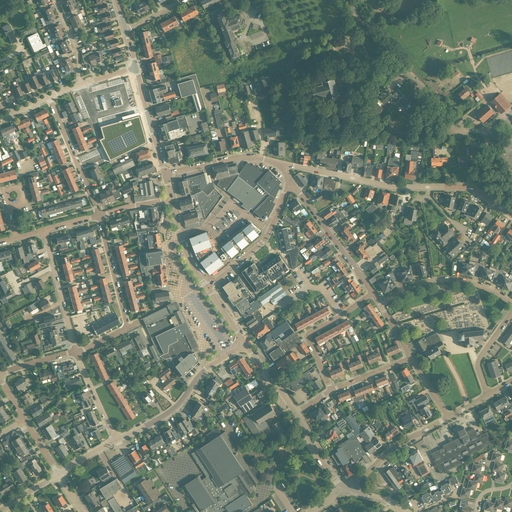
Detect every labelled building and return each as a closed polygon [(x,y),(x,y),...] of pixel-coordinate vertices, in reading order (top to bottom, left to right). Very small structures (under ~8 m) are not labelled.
[(39,6),(40,9),(46,7),(45,4),(48,2),(47,0),(39,0),(38,1),(40,6),(39,6)] [(62,3),(65,8),(73,4),(75,3),(73,0),(65,0),(66,1),(62,3)] [(204,8),(219,0),(204,0),(201,2),(204,8)] [(236,3),(234,0),(223,6),(225,9),(236,3)] [(136,6),(135,6),(139,14),(150,9),(146,1),(141,3),(139,1),(135,3),(136,6)] [(98,6),(99,12),(103,11),(108,10),(106,4),(101,5),(100,2),(97,4),(94,4),(95,7),(98,6)] [(70,11),(72,14),(79,11),(78,8),(75,9),(73,4),(65,8),(67,13),(70,11)] [(194,6),(187,10),(189,14),(191,18),(198,14),(196,11),(199,9),(197,5),(194,6)] [(223,6),(212,12),(214,15),(225,9),(223,6)] [(39,10),(42,17),(53,13),(51,8),(47,9),(46,7),(40,9),(39,10)] [(177,15),(180,20),(182,23),(191,18),(189,14),(187,10),(177,15)] [(69,18),(71,23),(80,20),(83,18),(80,13),(81,13),(79,11),(72,14),(73,17),(69,18)] [(101,18),(102,21),(103,21),(111,19),(109,13),(104,14),(103,11),(99,12),(97,13),(99,19),(101,18)] [(55,18),(53,13),(42,17),(46,25),(54,21),(53,19),(55,18)] [(175,17),(168,20),(170,25),(172,28),(179,24),(177,21),(180,20),(177,15),(175,17)] [(228,46),(232,58),(240,55),(235,43),(238,42),(236,38),(235,38),(232,31),(245,26),(244,21),(242,21),(240,15),(226,21),(224,16),(216,19),(218,24),(216,25),(219,32),(223,31),(227,41),(226,42),(227,47),(228,46)] [(82,25),(80,20),(71,23),(74,28),(77,27),(78,30),(79,29),(84,27),(83,24),(82,25)] [(164,30),(165,32),(172,28),(170,25),(168,20),(157,26),(160,32),(164,30)] [(98,32),(100,32),(106,30),(111,28),(109,22),(104,24),(103,21),(102,21),(92,24),(93,27),(96,26),(98,32)] [(9,24),(2,27),(6,36),(8,36),(12,44),(17,41),(9,24)] [(50,35),(51,35),(61,30),(59,25),(55,27),(54,24),(47,27),(50,35)] [(25,38),(32,53),(46,46),(45,44),(43,45),(37,33),(34,27),(23,32),(26,38),(25,38)] [(53,43),(55,42),(61,40),(59,37),(63,35),(61,30),(51,35),(53,39),(52,40),(53,43)] [(103,34),(105,40),(111,38),(114,37),(112,31),(107,33),(106,30),(100,32),(101,34),(103,34)] [(151,37),(151,36),(141,38),(143,46),(150,44),(150,43),(153,43),(152,39),(151,39),(151,37)] [(108,42),(110,48),(114,47),(119,45),(117,39),(112,41),(111,38),(105,40),(106,43),(108,42)] [(55,42),(57,45),(58,44),(60,49),(68,46),(65,41),(62,42),(61,40),(55,42)] [(145,53),(154,51),(154,49),(151,49),(150,44),(143,46),(145,53)] [(57,56),(59,59),(64,57),(68,55),(66,52),(70,51),(68,46),(60,49),(57,50),(59,55),(57,56)] [(122,54),(120,48),(115,50),(114,47),(110,48),(108,49),(108,51),(111,51),(113,57),(122,54)] [(158,50),(158,48),(154,49),(154,51),(145,53),(144,54),(145,58),(146,57),(146,58),(153,57),(153,54),(155,54),(155,52),(158,51),(157,50),(158,50)] [(97,51),(92,53),(96,63),(101,61),(100,57),(103,56),(100,50),(97,52),(97,51)] [(82,58),(84,64),(90,61),(91,65),(96,63),(92,53),(91,51),(82,56),(83,58),(82,58)] [(148,64),(150,73),(158,71),(156,65),(168,62),(167,56),(162,58),(155,59),(156,62),(148,64)] [(61,61),(63,66),(71,63),(69,58),(65,59),(64,57),(59,59),(60,62),(61,61)] [(65,75),(71,72),(70,69),(73,68),(71,63),(63,66),(65,71),(64,72),(65,75)] [(52,69),(46,72),(49,77),(51,82),(57,80),(55,75),(58,74),(54,66),(51,67),(52,69)] [(44,72),(38,75),(40,81),(43,86),(48,83),(46,79),(49,77),(46,72),(45,68),(42,69),(44,72)] [(159,76),(158,71),(150,73),(152,81),(160,79),(161,82),(168,81),(167,77),(164,78),(163,75),(159,76)] [(35,75),(29,78),(32,85),(34,90),(40,87),(38,82),(40,81),(38,75),(37,72),(34,73),(35,75)] [(197,111),(206,109),(199,87),(195,74),(180,78),(182,83),(178,84),(182,97),(192,94),(197,111)] [(28,83),(22,85),(23,88),(25,93),(31,91),(29,86),(32,85),(29,78),(28,76),(25,77),(27,81),(28,83)] [(17,97),(23,94),(21,90),(23,88),(22,85),(19,78),(15,80),(17,84),(14,85),(15,88),(13,89),(17,97)] [(335,97),(338,96),(334,79),(330,80),(330,79),(330,80),(326,81),(325,81),(322,82),(323,85),(312,88),(314,99),(326,96),(326,99),(329,98),(330,101),(336,100),(335,97)] [(243,87),(245,93),(250,92),(248,85),(247,82),(240,84),(241,88),(243,87)] [(253,85),(257,96),(265,93),(262,82),(253,85)] [(217,86),(218,93),(226,91),(224,84),(217,86)] [(464,88),(465,89),(458,95),(463,100),(469,94),(468,93),(471,91),(466,85),(464,88)] [(150,91),(151,96),(158,94),(162,93),(163,93),(168,92),(166,86),(157,89),(150,91)] [(377,98),(379,101),(390,90),(388,88),(377,98)] [(409,102),(398,90),(392,96),(391,94),(382,103),(383,104),(380,106),(377,103),(378,102),(374,98),(367,104),(376,113),(378,114),(385,107),(388,110),(396,103),(397,101),(400,105),(403,107),(409,102)] [(158,94),(151,96),(153,104),(165,101),(164,100),(171,98),(171,100),(175,99),(174,97),(176,97),(174,91),(163,94),(163,93),(162,93),(158,94)] [(475,94),(477,97),(475,98),(478,102),(483,98),(478,92),(475,94)] [(511,105),(501,93),(491,102),(501,114),(511,105)] [(75,109),(71,102),(65,105),(68,112),(69,114),(72,113),(71,110),(75,109)] [(179,112),(171,114),(168,104),(156,108),(158,117),(165,115),(166,119),(180,115),(179,112)] [(487,105),(476,115),(483,122),(494,113),(487,105)] [(45,109),(40,112),(42,118),(48,116),(45,109)] [(37,121),(42,118),(40,112),(34,115),(37,121)] [(218,129),(225,128),(221,112),(215,114),(218,129)] [(75,113),(70,116),(73,123),(78,120),(75,113)] [(167,120),(159,123),(160,127),(159,127),(161,134),(169,131),(188,126),(185,115),(183,115),(167,120)] [(103,138),(99,140),(110,161),(147,143),(139,116),(138,116),(136,117),(100,127),(103,138)] [(27,118),(22,120),(27,132),(30,131),(27,125),(30,124),(27,118)] [(25,134),(27,132),(22,120),(16,123),(19,129),(22,128),(23,129),(23,130),(25,134)] [(12,125),(6,128),(9,136),(13,134),(15,138),(19,136),(17,132),(15,133),(14,131),(12,125)] [(72,129),(74,135),(81,132),(79,126),(72,129)] [(188,126),(169,131),(161,134),(163,141),(164,141),(165,142),(172,140),(177,138),(177,137),(182,136),(186,135),(191,133),(188,126)] [(9,136),(6,128),(0,130),(3,136),(4,138),(3,138),(6,145),(9,144),(6,138),(9,136)] [(265,129),(265,142),(270,142),(270,137),(276,137),(276,129),(265,129)] [(240,133),(244,149),(253,147),(252,143),(253,143),(252,141),(259,139),(257,130),(249,132),(248,131),(240,133)] [(74,135),(76,140),(83,137),(81,132),(74,135)] [(238,147),(238,146),(239,146),(237,137),(233,137),(233,135),(232,135),(229,135),(232,147),(235,147),(236,147),(238,147)] [(199,155),(196,142),(195,136),(191,137),(192,141),(193,141),(194,146),(184,148),(186,158),(199,155)] [(217,136),(212,138),(214,149),(216,149),(217,151),(226,149),(224,142),(225,142),(224,138),(218,140),(217,136)] [(76,140),(79,146),(86,143),(83,137),(76,140)] [(0,139),(0,142),(1,143),(3,148),(2,148),(4,152),(5,154),(2,156),(2,157),(3,160),(9,157),(1,139),(0,139)] [(50,142),(52,148),(59,145),(57,140),(50,142)] [(88,148),(87,146),(89,145),(88,144),(88,142),(86,143),(79,146),(81,151),(88,148)] [(199,142),(196,142),(199,155),(208,154),(206,144),(199,145),(199,142)] [(274,143),(274,155),(283,155),(283,143),(274,143)] [(170,163),(171,164),(183,161),(179,148),(175,149),(173,144),(172,145),(165,147),(170,163)] [(52,148),(55,154),(61,151),(59,145),(52,148)] [(431,147),(431,158),(432,166),(442,165),(442,162),(447,162),(447,158),(436,158),(436,147),(431,147)] [(467,147),(467,156),(457,157),(458,166),(470,165),(469,156),(469,155),(473,155),(473,154),(475,154),(475,148),(473,148),(473,147),(467,147)] [(138,161),(151,157),(148,148),(135,152),(135,153),(133,154),(134,161),(137,160),(138,161)] [(20,160),(16,150),(8,153),(9,156),(13,155),(16,162),(20,160)] [(55,154),(57,159),(64,156),(61,151),(55,154)] [(418,162),(419,152),(411,151),(410,161),(406,161),(404,178),(412,179),(413,172),(412,172),(413,161),(418,162)] [(299,160),(299,161),(299,164),(307,165),(308,160),(310,161),(310,157),(309,156),(309,154),(304,153),(302,152),(301,155),(300,155),(300,157),(299,158),(299,160)] [(319,166),(327,167),(328,158),(325,157),(325,155),(318,154),(317,159),(320,160),(319,166)] [(37,157),(40,165),(46,163),(42,155),(37,157)] [(57,159),(59,165),(66,162),(64,156),(57,159)] [(342,166),(343,167),(342,171),(350,173),(351,165),(362,167),(364,159),(353,156),(352,158),(348,157),(347,163),(344,162),(344,163),(342,163),(342,166)] [(332,159),(328,158),(327,167),(334,169),(335,163),(337,163),(339,158),(332,157),(332,159)] [(367,159),(366,166),(363,165),(361,175),(366,176),(367,175),(371,176),(372,167),(370,166),(371,160),(367,159)] [(130,170),(134,179),(136,178),(142,176),(155,171),(151,162),(134,168),(135,169),(130,170)] [(251,210),(253,211),(270,195),(275,198),(280,187),(279,185),(282,182),(269,170),(265,174),(262,171),(263,170),(258,166),(257,168),(253,164),(252,166),(247,162),(239,174),(226,191),(242,204),(241,205),(249,212),(251,210)] [(98,170),(99,169),(97,164),(90,167),(92,169),(89,171),(93,180),(96,179),(98,182),(104,180),(101,174),(98,175),(97,171),(99,170),(98,170)] [(62,177),(64,176),(71,173),(69,168),(62,171),(63,174),(61,174),(62,177)] [(8,169),(8,172),(10,180),(16,178),(14,170),(10,171),(10,169),(8,169)] [(8,172),(2,173),(4,181),(10,180),(8,172)] [(27,178),(29,184),(36,182),(34,176),(38,176),(37,172),(29,174),(30,177),(27,178)] [(71,173),(64,176),(67,181),(73,179),(71,173)] [(302,187),(306,184),(308,181),(305,177),(303,179),(299,173),(294,176),(302,187)] [(202,184),(199,184),(201,192),(202,191),(205,188),(207,186),(204,174),(200,175),(202,184)] [(178,182),(180,189),(184,188),(186,188),(188,187),(199,184),(202,184),(200,175),(182,180),(182,181),(178,182)] [(336,180),(314,176),(312,187),(321,189),(320,194),(315,197),(318,201),(326,196),(327,190),(334,191),(336,180)] [(67,181),(69,187),(76,184),(73,179),(67,181)] [(142,179),(132,183),(135,202),(145,200),(154,199),(153,197),(153,195),(151,180),(146,181),(142,179)] [(202,191),(207,196),(214,189),(214,188),(211,183),(209,183),(207,186),(205,188),(202,191)] [(78,190),(76,184),(69,187),(71,193),(78,190)] [(104,193),(99,195),(103,205),(111,202),(111,203),(115,201),(114,199),(121,196),(119,191),(117,190),(115,191),(113,184),(106,187),(107,190),(103,191),(104,193)] [(190,196),(191,196),(195,194),(201,192),(199,184),(188,187),(186,188),(184,188),(180,189),(181,196),(190,194),(190,196)] [(130,185),(121,188),(124,194),(133,191),(130,185)] [(368,199),(369,196),(373,197),(375,191),(366,188),(363,197),(368,199)] [(199,205),(199,207),(200,210),(203,209),(205,219),(205,220),(223,197),(215,189),(214,189),(207,196),(202,191),(201,192),(195,194),(199,205)] [(389,210),(390,204),(387,203),(389,194),(380,192),(377,204),(383,206),(384,204),(387,205),(386,209),(389,210)] [(32,196),(33,202),(37,201),(37,203),(42,202),(42,199),(40,200),(39,194),(32,196)] [(190,212),(196,210),(196,208),(198,207),(199,207),(199,205),(195,194),(191,196),(192,198),(180,201),(182,211),(190,209),(190,212)] [(270,195),(253,211),(253,212),(263,219),(263,218),(264,218),(264,219),(265,220),(266,220),(267,220),(267,219),(268,218),(268,217),(268,218),(276,203),(273,202),(275,198),(270,195)] [(390,204),(389,210),(393,211),(395,205),(400,206),(402,197),(395,195),(393,201),(392,201),(392,205),(390,204)] [(455,212),(457,205),(453,205),(455,197),(447,196),(445,206),(446,206),(445,209),(452,210),(452,211),(455,212)] [(80,199),(74,200),(76,207),(82,206),(80,199)] [(463,215),(466,217),(469,210),(466,209),(469,202),(462,199),(458,209),(465,212),(463,215)] [(74,200),(67,202),(69,209),(76,207),(74,200)] [(302,207),(300,205),(296,200),(290,205),(291,205),(289,207),(293,213),(295,211),(296,212),(302,207)] [(67,202),(60,204),(62,211),(69,209),(67,202)] [(377,208),(373,203),(369,206),(365,209),(370,213),(377,208)] [(60,204),(54,206),(56,213),(62,211),(60,204)] [(54,206),(47,208),(49,215),(56,213),(54,206)] [(469,210),(466,217),(469,218),(470,217),(476,220),(477,218),(483,209),(476,206),(472,212),(469,210)] [(146,231),(153,230),(153,227),(158,226),(155,207),(129,211),(134,222),(140,221),(140,225),(148,224),(148,223),(149,223),(149,226),(149,227),(141,228),(136,229),(137,233),(146,231)] [(197,212),(182,216),(185,226),(189,229),(200,226),(205,220),(205,219),(203,209),(200,210),(199,207),(198,207),(196,208),(196,210),(197,212)] [(332,207),(329,209),(322,215),(326,220),(336,212),(332,207)] [(42,217),(49,215),(47,208),(41,210),(38,211),(39,217),(42,216),(42,217)] [(358,208),(351,213),(353,217),(361,212),(358,208)] [(405,217),(403,224),(411,226),(412,220),(415,221),(417,210),(410,209),(408,217),(405,217)] [(334,216),(335,217),(327,222),(331,227),(338,222),(341,225),(348,220),(341,211),(334,216)] [(485,227),(487,225),(489,222),(492,217),(486,213),(483,218),(484,219),(480,224),(485,227)] [(127,216),(117,219),(121,229),(123,228),(122,225),(129,223),(127,216)] [(300,222),(297,219),(293,222),(286,217),(284,220),(294,226),(300,222)] [(121,230),(121,229),(117,219),(109,222),(111,229),(117,226),(119,231),(121,230)] [(305,224),(301,227),(303,230),(306,228),(309,232),(306,233),(311,240),(316,235),(314,233),(317,231),(309,221),(308,219),(304,222),(305,224)] [(492,225),(488,231),(491,233),(493,230),(498,233),(504,225),(497,220),(493,226),(492,225)] [(191,237),(190,238),(195,253),(197,252),(199,257),(202,261),(200,262),(210,274),(211,273),(214,276),(230,262),(227,259),(231,256),(232,258),(239,252),(242,249),(249,244),(252,241),(259,235),(258,234),(260,231),(258,229),(254,226),(250,222),(249,223),(242,229),(239,231),(232,237),(229,239),(222,245),(220,246),(208,232),(207,233),(206,232),(200,234),(199,233),(191,236),(191,237)] [(340,231),(344,236),(349,231),(348,230),(351,227),(349,224),(345,227),(345,226),(340,231)] [(438,231),(433,235),(438,240),(443,246),(448,242),(446,241),(454,234),(450,229),(446,225),(438,231)] [(287,227),(277,229),(279,237),(289,235),(295,234),(294,232),(291,232),(291,231),(288,231),(287,227)] [(92,228),(86,229),(89,239),(91,245),(96,243),(95,237),(92,238),(91,235),(94,234),(92,228)] [(82,238),(82,237),(85,237),(86,239),(89,239),(86,229),(80,231),(82,238)] [(158,230),(153,230),(146,231),(147,235),(142,236),(143,242),(148,241),(152,240),(153,248),(161,247),(159,233),(158,233),(158,230)] [(360,240),(366,236),(368,234),(366,230),(358,236),(360,240)] [(81,249),(85,248),(84,243),(82,237),(82,238),(80,231),(74,233),(76,239),(77,242),(80,241),(81,244),(80,245),(81,249)] [(349,231),(344,236),(347,241),(350,239),(352,242),(355,239),(353,237),(353,236),(349,231)] [(379,245),(381,244),(379,241),(385,236),(383,233),(374,240),(379,245)] [(490,241),(485,248),(490,252),(496,242),(499,238),(500,237),(500,236),(497,233),(492,240),(491,242),(490,241)] [(67,235),(61,236),(65,253),(66,253),(68,252),(66,242),(69,241),(67,235)] [(289,235),(279,237),(280,244),(290,242),(296,241),(296,239),(293,239),(292,238),(289,238),(289,235)] [(61,236),(55,238),(57,245),(60,244),(62,250),(59,251),(61,255),(66,253),(65,253),(61,236)] [(319,251),(321,249),(323,248),(321,245),(325,242),(321,237),(313,243),(319,251)] [(453,240),(444,248),(448,252),(453,257),(459,251),(464,247),(460,243),(458,241),(457,240),(455,238),(453,240)] [(290,242),(280,244),(282,251),(284,251),(294,248),(297,248),(297,246),(294,246),(294,245),(291,245),(290,242)] [(306,245),(306,246),(310,250),(315,247),(311,242),(306,245)] [(354,249),(358,254),(364,250),(362,248),(366,245),(363,242),(360,245),(354,249)] [(27,256),(28,260),(32,258),(32,256),(37,254),(36,252),(34,244),(27,246),(29,253),(27,254),(27,256)] [(24,263),(28,260),(27,256),(25,257),(22,247),(13,249),(16,259),(23,258),(24,263)] [(294,248),(284,251),(285,254),(289,253),(292,267),(294,269),(295,268),(299,250),(299,247),(297,248),(294,248)] [(321,249),(319,251),(315,254),(317,257),(320,254),(324,259),(332,252),(329,248),(323,252),(321,249)] [(9,250),(3,252),(5,259),(5,261),(10,260),(10,262),(14,261),(12,254),(10,254),(9,250)] [(138,254),(140,268),(163,264),(161,250),(138,254)] [(370,258),(364,250),(358,254),(362,259),(365,257),(367,260),(370,258)] [(242,271),(241,272),(256,293),(257,292),(259,290),(266,286),(268,284),(269,284),(267,281),(269,279),(272,282),(272,281),(275,279),(286,272),(289,270),(289,269),(279,255),(275,258),(272,260),(262,268),(264,271),(261,273),(254,263),(251,265),(248,267),(244,270),(242,271)] [(380,264),(387,259),(388,258),(386,255),(381,258),(377,261),(380,264)] [(60,258),(62,265),(69,263),(67,256),(60,258)] [(338,270),(343,267),(339,261),(338,261),(336,258),(331,261),(338,270)] [(464,274),(467,276),(469,264),(462,263),(462,260),(458,260),(458,267),(462,267),(460,274),(464,274)] [(28,261),(23,264),(25,268),(27,267),(29,270),(30,272),(36,269),(37,272),(42,269),(40,266),(39,266),(36,261),(30,264),(28,261)] [(373,274),(378,269),(381,268),(377,262),(368,268),(373,274)] [(412,265),(414,271),(418,270),(419,277),(421,276),(421,277),(423,277),(425,276),(425,275),(426,275),(423,262),(416,264),(412,265)] [(469,262),(469,264),(467,276),(470,276),(470,275),(473,276),(475,269),(478,270),(480,263),(476,262),(476,263),(469,262)] [(483,264),(480,263),(478,270),(481,271),(479,277),(482,278),(482,279),(485,280),(485,279),(489,269),(482,267),(483,264)] [(163,264),(140,268),(141,272),(145,272),(145,277),(147,276),(157,275),(156,275),(165,273),(163,264)] [(410,268),(403,271),(408,282),(410,280),(413,278),(411,272),(414,271),(412,265),(409,266),(410,268)] [(347,272),(343,267),(338,270),(339,272),(337,274),(339,278),(347,272)] [(490,267),(489,269),(485,279),(485,280),(488,281),(489,280),(492,282),(494,275),(497,277),(500,270),(497,269),(490,267)] [(131,270),(130,269),(130,268),(128,269),(128,268),(120,270),(122,276),(129,274),(128,271),(131,270)] [(503,272),(500,270),(497,277),(500,278),(497,284),(500,286),(502,288),(508,278),(502,275),(503,272)] [(396,271),(392,272),(396,279),(399,277),(401,283),(404,282),(408,282),(403,271),(397,274),(396,271)] [(288,279),(290,281),(292,280),(294,282),(302,277),(299,272),(288,279)] [(390,277),(385,280),(390,289),(391,290),(393,288),(396,286),(392,280),(396,279),(392,272),(389,274),(390,277)] [(166,281),(165,273),(156,275),(157,275),(147,276),(148,280),(154,279),(154,282),(158,282),(158,286),(166,284),(166,281)] [(255,301),(251,294),(238,276),(223,287),(225,291),(223,292),(227,297),(238,311),(239,310),(242,314),(245,318),(263,305),(258,299),(255,301)] [(0,298),(1,300),(11,294),(8,289),(3,280),(2,280),(1,277),(0,277),(0,298)] [(98,280),(100,286),(107,284),(105,278),(98,280)] [(352,290),(357,286),(353,281),(350,278),(347,280),(349,283),(348,284),(352,290)] [(511,280),(508,278),(502,288),(506,289),(509,290),(511,285),(511,284),(511,280)] [(35,282),(37,285),(34,286),(36,289),(38,288),(39,290),(45,287),(41,279),(35,282)] [(387,291),(391,290),(390,289),(385,280),(379,284),(384,293),(387,291)] [(29,283),(24,286),(24,287),(27,293),(33,290),(29,283)] [(258,299),(263,305),(270,300),(275,306),(278,303),(277,302),(287,295),(279,284),(258,299)] [(361,292),(357,286),(352,290),(354,292),(351,294),(353,298),(361,292)] [(134,292),(127,294),(128,300),(135,298),(138,297),(137,295),(136,291),(134,292)] [(156,304),(156,301),(169,299),(168,291),(155,293),(154,293),(155,296),(152,296),(153,304),(156,304)] [(78,297),(71,299),(73,305),(80,303),(81,303),(81,301),(82,301),(81,297),(80,297),(78,298),(78,297)] [(90,299),(85,300),(86,303),(86,306),(90,305),(92,310),(94,310),(93,304),(92,304),(91,302),(90,302),(90,299)] [(30,312),(37,308),(40,313),(50,307),(46,300),(41,302),(40,300),(27,307),(30,312)] [(319,311),(316,313),(320,319),(325,316),(317,302),(316,303),(319,309),(318,309),(319,311)] [(317,302),(325,316),(330,314),(327,307),(324,309),(322,307),(319,302),(317,302)] [(368,312),(373,309),(370,303),(364,307),(368,312)] [(145,324),(151,338),(185,322),(182,316),(179,310),(179,311),(177,308),(177,307),(176,307),(176,306),(175,306),(174,305),(173,305),(172,305),(171,305),(170,306),(140,321),(142,320),(145,324)] [(368,312),(372,318),(377,314),(373,309),(368,312)] [(258,310),(255,313),(245,320),(251,328),(263,320),(262,316),(258,310)] [(316,313),(311,316),(314,322),(320,319),(316,313)] [(116,314),(110,317),(115,326),(121,323),(116,314)] [(377,314),(372,318),(375,323),(380,319),(377,314)] [(47,327),(46,323),(54,321),(53,315),(43,317),(44,323),(39,324),(40,328),(47,327)] [(283,317),(285,320),(286,320),(289,324),(292,322),(289,318),(288,315),(283,317)] [(311,316),(306,318),(309,325),(314,322),(311,316)] [(110,317),(104,320),(109,329),(115,326),(110,317)] [(269,330),(271,332),(275,329),(271,323),(272,322),(271,320),(270,321),(267,317),(262,321),(264,323),(253,331),(254,331),(253,332),(254,334),(255,334),(256,334),(256,335),(256,336),(257,338),(258,338),(269,330)] [(306,318),(300,321),(304,328),(309,325),(306,318)] [(7,319),(4,321),(9,330),(12,329),(10,325),(9,326),(8,323),(9,323),(7,319)] [(384,325),(380,319),(375,323),(379,328),(384,325)] [(104,320),(98,323),(103,332),(109,329),(104,320)] [(267,350),(268,351),(295,333),(286,321),(275,329),(271,332),(264,336),(266,339),(261,342),(266,351),(267,350)] [(298,331),(304,328),(300,321),(295,324),(298,331)] [(342,324),(345,330),(351,327),(347,321),(342,324)] [(168,346),(177,342),(178,341),(183,339),(183,338),(182,336),(186,334),(187,333),(188,332),(189,331),(185,322),(151,338),(152,339),(151,339),(160,357),(167,353),(168,346)] [(97,335),(103,332),(98,323),(92,326),(97,335)] [(342,324),(336,327),(340,333),(345,330),(342,324)] [(47,332),(48,338),(50,338),(50,339),(59,337),(57,329),(53,330),(52,327),(38,331),(39,334),(47,332)] [(336,327),(331,330),(335,336),(340,333),(336,327)] [(479,345),(478,345),(478,340),(479,340),(478,339),(481,339),(482,339),(482,338),(485,338),(485,339),(486,339),(485,338),(488,336),(488,335),(487,332),(488,332),(487,331),(487,332),(484,330),(484,329),(484,330),(481,330),(481,329),(480,329),(480,330),(478,331),(477,330),(477,328),(472,329),(473,330),(472,330),(472,331),(469,332),(469,331),(468,331),(468,332),(466,332),(466,331),(465,331),(465,332),(463,332),(463,333),(458,334),(458,340),(459,339),(460,346),(465,345),(465,346),(464,346),(464,347),(465,347),(465,348),(465,347),(470,346),(470,347),(471,347),(470,346),(475,346),(475,347),(476,347),(475,346),(478,345),(478,346),(479,346),(478,345),(479,345)] [(331,330),(326,333),(329,339),(335,336),(331,330)] [(295,333),(268,351),(269,354),(274,360),(282,355),(282,356),(293,348),(295,348),(297,346),(302,342),(298,336),(295,333)] [(326,333),(320,335),(324,342),(329,339),(326,333)] [(424,337),(421,340),(416,343),(421,352),(424,351),(427,356),(428,355),(430,359),(441,353),(439,349),(445,346),(442,342),(436,345),(437,346),(428,351),(427,349),(441,340),(437,333),(429,337),(425,339),(424,337)] [(31,340),(21,343),(24,353),(38,350),(36,341),(39,340),(37,334),(30,336),(31,340)] [(140,334),(133,338),(139,350),(147,347),(140,334)] [(511,339),(511,338),(506,334),(502,341),(508,346),(511,339)] [(319,344),(324,342),(320,335),(315,338),(318,345),(319,344)] [(59,337),(50,339),(52,345),(60,342),(59,337)] [(191,339),(183,342),(187,350),(194,347),(191,339)] [(379,347),(386,357),(399,350),(392,339),(388,342),(386,339),(382,342),(384,344),(379,347)] [(119,349),(116,350),(119,356),(122,355),(121,353),(122,355),(126,353),(125,351),(130,348),(131,350),(130,350),(132,353),(136,351),(131,340),(128,342),(128,340),(117,346),(119,349)] [(305,346),(302,342),(297,346),(304,356),(309,352),(305,346)] [(0,348),(0,349),(4,356),(12,351),(11,350),(8,344),(0,348)] [(105,352),(108,358),(115,354),(119,361),(121,360),(119,356),(116,350),(115,347),(105,352)] [(15,348),(11,350),(12,351),(4,356),(8,363),(16,358),(14,354),(15,354),(18,352),(15,348)] [(151,351),(156,361),(159,360),(154,350),(151,351)] [(196,356),(194,352),(165,359),(180,377),(182,376),(195,364),(197,367),(200,365),(199,364),(197,359),(198,359),(198,358),(198,357),(198,356),(197,356),(196,356)] [(297,362),(296,360),(298,359),(293,352),(276,364),(280,371),(281,370),(283,373),(287,369),(286,367),(293,363),(294,364),(297,362)] [(345,360),(350,372),(364,366),(359,355),(354,357),(353,354),(349,355),(350,358),(345,360)] [(96,356),(86,360),(89,367),(98,362),(96,356)] [(301,369),(310,363),(314,360),(313,356),(308,359),(308,358),(303,362),(301,360),(297,362),(301,369)] [(233,376),(241,371),(242,373),(244,372),(248,378),(254,374),(251,370),(251,371),(242,358),(237,361),(237,360),(228,366),(231,370),(230,371),(233,376)] [(332,365),(328,367),(332,379),(346,373),(342,362),(337,364),(336,361),(331,363),(332,365)] [(490,371),(498,369),(495,361),(487,364),(490,371)] [(61,365),(63,373),(74,370),(72,362),(61,365)] [(98,362),(89,367),(91,373),(101,368),(98,362)] [(310,363),(301,369),(303,372),(312,366),(310,363)] [(101,368),(91,373),(94,379),(104,375),(101,368)] [(158,376),(161,380),(165,377),(167,379),(161,385),(166,391),(175,383),(170,377),(168,375),(172,371),(170,368),(168,369),(158,376)] [(402,379),(410,374),(406,368),(400,372),(402,375),(400,377),(402,379)] [(500,376),(498,369),(490,371),(492,379),(500,376)] [(56,381),(55,375),(50,376),(49,370),(45,371),(45,373),(39,374),(41,381),(51,378),(52,382),(56,381)] [(295,392),(312,380),(313,379),(308,371),(289,384),(295,392)] [(413,380),(410,374),(402,379),(403,381),(405,380),(407,383),(409,382),(411,384),(414,382),(413,380)] [(104,375),(94,379),(97,385),(107,381),(104,375)] [(380,378),(383,384),(388,382),(389,384),(392,383),(390,380),(388,381),(386,376),(380,378)] [(19,380),(14,383),(18,390),(27,384),(28,386),(31,384),(27,378),(25,380),(23,377),(19,380)] [(64,385),(66,390),(77,385),(78,386),(82,384),(79,377),(70,381),(69,378),(64,380),(65,384),(64,385)] [(209,386),(216,390),(219,385),(220,385),(223,383),(220,380),(216,378),(214,381),(213,380),(209,386)] [(231,378),(225,382),(226,384),(227,386),(228,386),(230,389),(238,384),(236,380),(233,382),(231,378)] [(377,385),(375,386),(376,389),(378,388),(378,387),(383,384),(380,378),(375,380),(377,385)] [(313,379),(312,380),(313,382),(312,383),(317,391),(323,386),(318,379),(315,381),(313,379)] [(114,381),(104,387),(108,393),(117,387),(114,381)] [(371,384),(365,386),(368,392),(376,389),(375,386),(372,387),(371,384)] [(410,388),(408,384),(401,388),(403,392),(410,388)] [(237,390),(232,393),(232,394),(233,395),(245,413),(256,405),(253,400),(253,399),(258,396),(261,399),(261,398),(262,399),(264,398),(264,397),(267,395),(262,388),(256,392),(251,396),(248,391),(244,386),(244,385),(237,390)] [(205,392),(206,392),(207,393),(204,397),(210,401),(212,396),(216,390),(209,386),(205,392)] [(359,389),(362,395),(368,392),(365,386),(359,389)] [(117,387),(108,393),(111,399),(121,393),(117,387)] [(355,394),(352,395),(354,398),(355,402),(363,399),(363,396),(362,395),(359,389),(354,391),(355,394)] [(82,401),(83,401),(88,399),(85,393),(81,394),(80,391),(72,395),(74,400),(78,398),(80,402),(82,401)] [(348,391),(343,393),(345,400),(351,397),(351,399),(354,398),(352,395),(350,396),(348,391)] [(21,397),(27,406),(34,402),(28,393),(21,397)] [(121,393),(111,399),(115,404),(124,399),(121,393)] [(149,405),(152,402),(153,402),(153,400),(149,394),(148,393),(146,393),(142,396),(142,397),(142,399),(146,404),(146,405),(148,405),(149,405)] [(340,401),(345,400),(343,393),(337,395),(339,400),(337,401),(338,404),(341,403),(340,401)] [(425,395),(415,401),(417,403),(414,405),(416,409),(429,402),(425,395)] [(505,396),(499,400),(503,407),(506,411),(509,409),(508,407),(511,405),(511,401),(509,403),(505,396)] [(80,410),(81,413),(89,409),(88,407),(91,406),(88,399),(83,401),(85,408),(80,410)] [(124,399),(115,404),(118,410),(128,404),(124,399)] [(494,407),(491,409),(493,414),(498,411),(498,410),(501,408),(506,418),(505,418),(507,421),(511,419),(509,416),(507,413),(507,412),(506,411),(503,407),(499,400),(492,404),(494,407)] [(198,402),(195,408),(204,414),(205,412),(205,411),(203,410),(205,407),(198,402)] [(128,404),(118,410),(122,416),(131,410),(128,404)] [(39,405),(30,410),(34,417),(43,411),(39,405)] [(249,415),(243,418),(255,437),(261,433),(261,432),(262,431),(268,427),(264,422),(264,421),(275,413),(270,405),(255,415),(254,414),(251,415),(249,416),(249,415)] [(431,414),(432,413),(431,411),(430,412),(427,406),(426,406),(425,405),(420,408),(420,409),(425,418),(432,415),(431,414)] [(323,406),(319,409),(311,414),(315,421),(323,415),(321,412),(325,409),(323,406)] [(479,412),(485,423),(486,426),(496,421),(489,407),(479,412)] [(202,416),(204,414),(201,413),(195,408),(191,414),(194,416),(192,419),(197,422),(199,418),(198,418),(200,415),(202,416)] [(89,409),(81,413),(82,415),(84,414),(87,420),(90,419),(90,420),(95,417),(92,411),(90,412),(89,409)] [(131,410),(122,416),(125,422),(135,416),(131,410)] [(5,412),(0,414),(0,419),(2,422),(9,418),(5,412)] [(411,412),(400,418),(406,428),(414,424),(412,420),(415,419),(411,412)] [(48,413),(36,420),(40,426),(52,419),(48,413)] [(377,449),(375,447),(363,431),(351,414),(345,418),(352,428),(350,430),(354,435),(355,437),(360,434),(365,441),(366,441),(368,444),(365,446),(370,454),(377,449)] [(93,426),(87,428),(88,431),(95,428),(95,425),(98,424),(95,417),(90,420),(93,426)] [(186,419),(181,422),(187,432),(191,429),(194,435),(197,433),(197,434),(199,433),(196,426),(194,427),(189,420),(187,422),(186,419)] [(280,436),(279,435),(284,431),(278,421),(272,425),(276,431),(273,434),(277,439),(280,436)] [(383,422),(386,425),(394,436),(399,432),(394,426),(391,428),(386,421),(383,422)] [(187,432),(181,422),(177,425),(178,427),(176,429),(180,436),(187,432)] [(52,438),(52,437),(56,435),(50,425),(42,430),(48,440),(52,438)] [(62,435),(64,434),(68,431),(64,425),(60,428),(62,430),(57,433),(60,436),(62,435)] [(388,440),(394,436),(386,425),(382,428),(386,432),(384,434),(388,440)] [(268,427),(262,431),(264,436),(267,433),(267,432),(270,430),(268,427)] [(329,440),(333,438),(335,440),(338,437),(337,435),(335,433),(338,431),(336,427),(325,434),(327,436),(327,437),(329,440)] [(363,431),(375,447),(377,449),(382,445),(376,438),(374,440),(371,437),(374,434),(368,427),(363,431)] [(471,454),(486,447),(492,444),(487,432),(482,434),(481,431),(476,433),(474,428),(466,432),(464,427),(456,431),(460,438),(442,446),(443,448),(431,454),(440,474),(463,463),(462,461),(472,457),(471,454)] [(88,431),(89,433),(91,432),(94,439),(100,436),(97,429),(96,430),(95,428),(88,431)] [(239,511),(251,504),(246,496),(234,476),(248,467),(246,463),(245,463),(224,431),(221,434),(217,428),(205,435),(210,441),(191,454),(208,479),(203,482),(201,480),(199,482),(196,478),(180,488),(185,494),(186,494),(187,496),(186,496),(190,503),(191,502),(193,504),(188,507),(191,511),(190,511),(239,511)] [(173,443),(176,441),(179,440),(176,435),(177,434),(175,431),(172,433),(170,429),(164,433),(167,439),(166,440),(168,443),(171,441),(173,443)] [(69,439),(75,449),(82,445),(78,440),(79,439),(77,434),(69,439)] [(355,437),(354,435),(336,447),(338,451),(333,455),(332,456),(334,458),(335,458),(336,459),(335,460),(337,463),(338,463),(340,465),(340,466),(340,467),(348,462),(347,461),(355,456),(355,457),(364,451),(355,437)] [(15,448),(24,442),(20,437),(16,439),(14,436),(2,443),(4,446),(11,442),(15,448)] [(154,439),(160,449),(160,450),(162,450),(165,448),(166,446),(159,436),(154,439)] [(154,439),(148,442),(153,450),(154,452),(160,448),(154,439)] [(21,461),(26,457),(28,456),(26,454),(30,452),(24,442),(15,448),(13,449),(19,459),(19,458),(21,461)] [(62,444),(61,445),(55,448),(61,458),(68,454),(62,444)] [(142,446),(140,448),(145,458),(150,455),(148,453),(150,452),(145,445),(144,445),(142,446)] [(430,472),(425,463),(418,450),(413,452),(413,453),(408,456),(413,465),(417,464),(418,467),(416,468),(421,477),(430,472)] [(340,467),(341,468),(340,468),(340,469),(341,471),(342,471),(346,476),(347,477),(354,472),(351,467),(357,464),(355,461),(366,454),(364,451),(355,457),(355,456),(347,461),(348,462),(340,467)] [(493,452),(491,461),(495,462),(497,462),(500,463),(502,454),(497,453),(498,452),(495,451),(495,452),(493,452)] [(129,455),(133,463),(134,463),(135,465),(134,465),(137,469),(145,464),(142,460),(140,461),(135,452),(132,453),(131,453),(130,454),(129,455)] [(473,460),(475,463),(484,457),(482,454),(473,460)] [(136,475),(147,469),(145,466),(145,464),(137,469),(134,465),(135,465),(134,463),(133,463),(129,455),(125,457),(112,465),(115,470),(123,484),(136,475)] [(265,471),(255,457),(246,463),(248,467),(234,476),(246,496),(253,491),(251,487),(259,481),(256,477),(265,471)] [(152,469),(145,458),(142,460),(145,464),(145,466),(147,469),(148,471),(152,469)] [(40,472),(40,471),(41,470),(34,459),(27,463),(32,471),(33,470),(35,474),(37,473),(38,474),(40,472)] [(16,465),(18,469),(13,473),(20,483),(27,479),(21,470),(24,468),(20,462),(16,465)] [(497,462),(495,462),(493,470),(497,471),(499,472),(502,472),(504,464),(500,463),(497,462)] [(478,463),(478,465),(473,463),(471,472),(475,473),(478,474),(478,473),(480,474),(482,466),(480,465),(481,464),(478,463)] [(402,477),(401,477),(393,466),(387,471),(386,469),(385,471),(385,472),(384,473),(396,490),(401,487),(399,484),(403,481),(403,480),(404,480),(402,477)] [(100,489),(105,498),(112,494),(122,488),(116,478),(113,480),(106,468),(98,473),(102,481),(102,480),(105,485),(100,488),(100,489)] [(411,477),(409,473),(408,473),(405,468),(399,471),(406,481),(407,480),(409,484),(414,480),(415,480),(413,476),(411,477)] [(496,482),(499,482),(499,481),(502,482),(504,482),(506,473),(502,472),(499,472),(497,471),(495,480),(496,480),(496,482)] [(478,474),(475,473),(473,481),(475,482),(478,483),(482,484),(484,475),(480,474),(478,473),(478,474)] [(135,486),(137,485),(146,479),(144,476),(133,483),(135,486)] [(430,491),(419,496),(423,504),(432,500),(433,503),(444,498),(443,495),(453,490),(451,485),(455,484),(454,482),(453,479),(454,478),(453,476),(448,480),(449,482),(438,487),(440,490),(432,493),(430,491)] [(146,479),(137,485),(140,489),(153,481),(152,480),(151,480),(150,478),(146,480),(146,479)] [(6,482),(0,486),(0,491),(2,495),(14,487),(9,479),(6,481),(6,482)] [(469,480),(466,488),(469,489),(471,490),(475,491),(478,483),(475,482),(473,481),(469,480)] [(153,481),(140,489),(143,494),(152,488),(151,487),(154,485),(153,483),(153,482),(153,481)] [(152,488),(143,494),(146,498),(159,490),(158,489),(157,489),(156,487),(152,489),(152,488)] [(469,498),(471,490),(469,489),(466,488),(462,487),(460,496),(462,496),(461,498),(464,499),(464,497),(469,498)] [(159,490),(146,498),(149,503),(158,497),(157,496),(160,494),(159,492),(159,491),(159,490)] [(85,496),(89,502),(96,497),(92,492),(85,496)] [(67,506),(61,496),(55,500),(59,507),(62,505),(64,508),(67,506)] [(100,503),(96,497),(89,502),(92,508),(100,503)] [(503,506),(511,508),(511,506),(511,499),(505,497),(504,501),(503,504),(504,504),(503,506)] [(496,499),(494,503),(494,506),(494,508),(502,510),(503,506),(504,504),(503,504),(504,501),(496,499)] [(469,501),(461,500),(459,509),(461,510),(461,511),(470,511),(471,508),(468,508),(469,501)] [(484,503),(484,505),(485,506),(484,508),(484,510),(490,511),(492,511),(494,508),(494,506),(494,503),(486,501),(486,503),(484,503)] [(160,507),(163,511),(168,511),(169,511),(165,504),(164,503),(162,504),(163,505),(160,507)]
